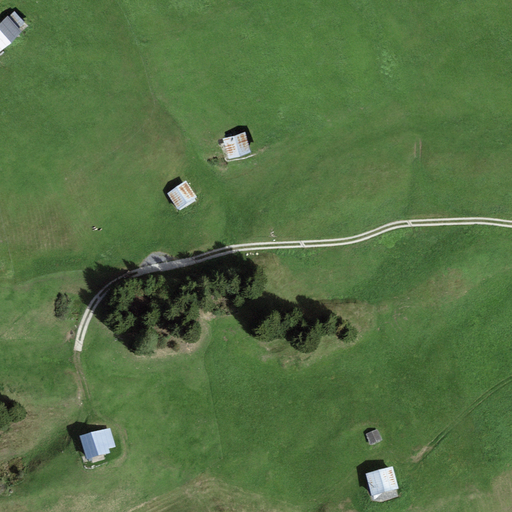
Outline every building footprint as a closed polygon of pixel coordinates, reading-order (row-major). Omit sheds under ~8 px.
[(9,17),(18,29),(25,24),(15,12),(9,17)] [(0,23),(0,51),(22,34),(18,29),(9,17),(8,16),(0,23)] [(251,154),(245,133),(223,139),(229,161),(251,154)] [(186,181),(168,194),(179,210),(197,197),(186,181)] [(110,429),(80,437),(86,459),(110,453),(109,448),(115,447),(110,429)] [(381,439),(378,430),(366,434),(370,444),(381,439)] [(398,489),(392,467),(366,474),(372,496),(398,489)]
